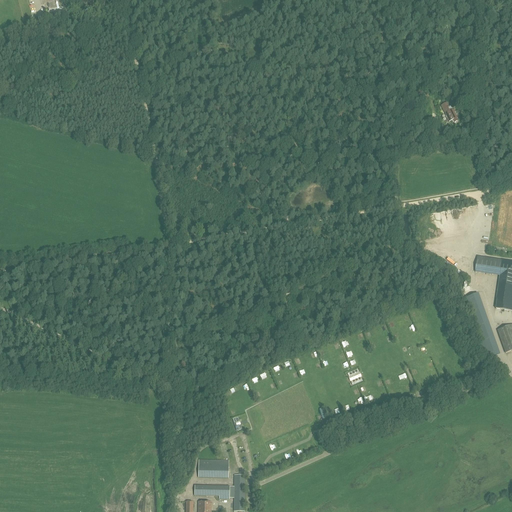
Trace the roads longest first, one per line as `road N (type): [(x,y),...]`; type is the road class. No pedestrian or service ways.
road 1 (track): [(511,180),(446,199),(0,271)]
road 2 (track): [(168,385),(169,244),(122,0)]
road 3 (track): [(168,362),(277,303),(295,302),(397,237),(402,206)]
road 4 (track): [(168,385),(0,309)]
